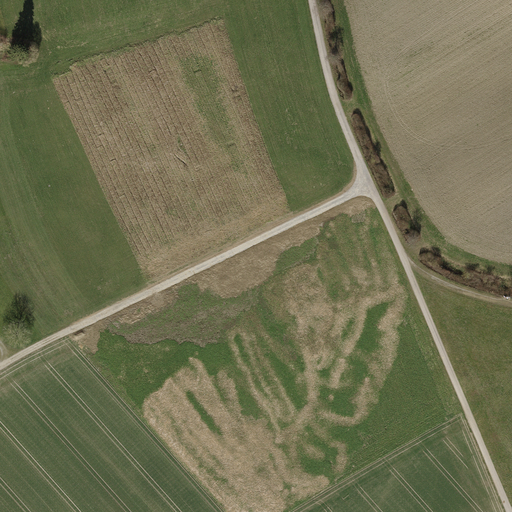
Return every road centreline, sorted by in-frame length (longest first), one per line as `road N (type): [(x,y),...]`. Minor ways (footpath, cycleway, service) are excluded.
road 1 (track): [(313,0),(345,122),(511,511)]
road 2 (track): [(0,367),(371,188)]
